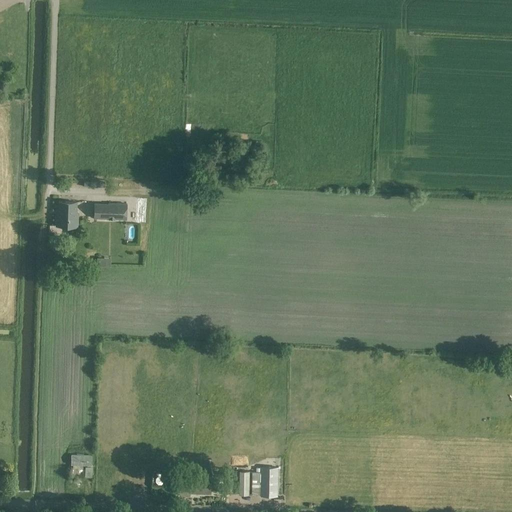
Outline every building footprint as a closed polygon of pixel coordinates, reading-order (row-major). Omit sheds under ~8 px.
[(213,153),(213,163),(226,163),(227,153),(213,153)] [(76,213),(76,202),(58,201),(58,215),(56,215),(55,226),(77,227),(78,213),(76,213)] [(126,219),(126,204),(108,203),(108,206),(94,206),(94,218),(126,219)] [(91,455),(71,454),(71,464),(83,465),(83,464),(91,465),(91,455)] [(92,477),(93,466),(73,465),(73,475),(84,475),(84,477),(92,477)] [(277,496),(278,467),(262,467),(261,496),(277,496)] [(240,471),(240,495),(249,495),(250,471),(240,471)] [(179,496),(189,496),(189,493),(210,494),(211,477),(180,476),(179,496)] [(213,480),(212,491),(221,491),(221,480),(213,480)]
